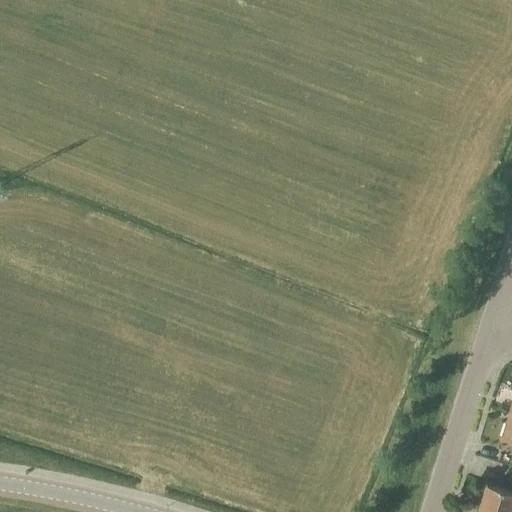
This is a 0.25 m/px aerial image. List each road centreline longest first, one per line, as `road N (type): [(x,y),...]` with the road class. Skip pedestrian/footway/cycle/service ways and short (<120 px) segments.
road 1 (residential): [(432,511),(486,331)]
road 2 (unclassified): [(0,483),(132,511)]
